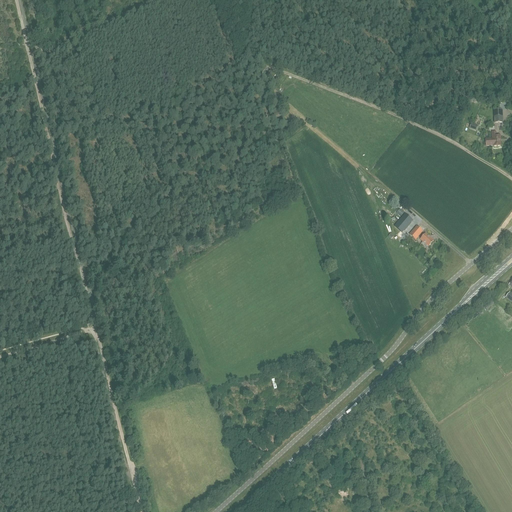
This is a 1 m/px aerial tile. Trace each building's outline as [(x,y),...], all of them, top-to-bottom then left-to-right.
[(462,98),(467,105),(473,101),(468,92),(459,97),(461,99),(462,98)] [(495,123),(503,123),(502,110),(494,110),(495,123)] [(486,146),(493,146),(501,146),(500,136),(496,136),(496,132),(492,132),(492,137),(493,137),(493,139),(486,139),(486,146)] [(405,214),(399,221),(395,227),(402,233),(413,221),(405,214)] [(421,244),(424,246),(426,244),(429,247),(433,241),(425,234),(425,235),(422,233),(423,232),(417,227),(409,235),(415,240),(418,237),(421,240),(420,240),(423,242),(421,244)]
